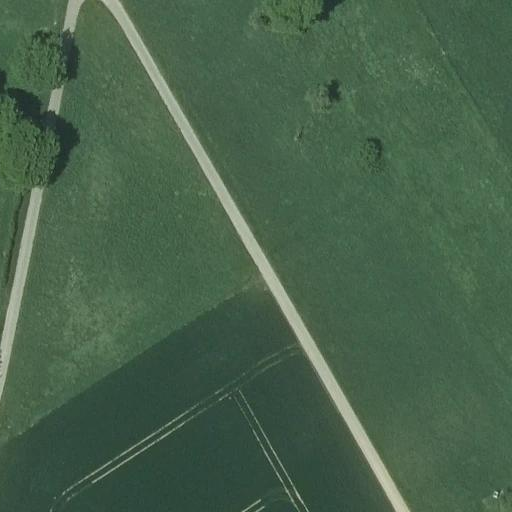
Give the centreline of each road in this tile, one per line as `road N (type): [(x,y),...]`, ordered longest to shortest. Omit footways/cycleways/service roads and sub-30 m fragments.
road 1 (track): [(109,0),(401,511)]
road 2 (track): [(0,377),(75,0)]
